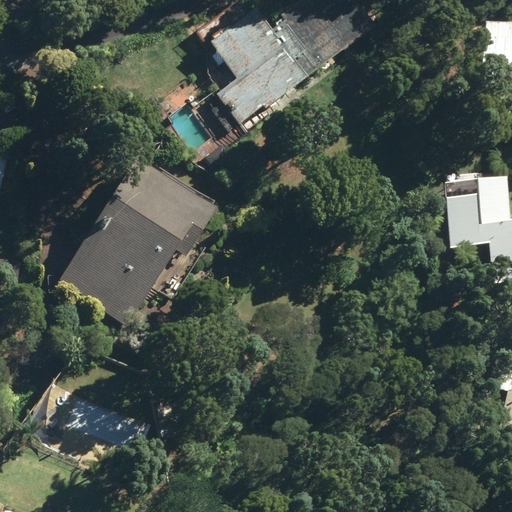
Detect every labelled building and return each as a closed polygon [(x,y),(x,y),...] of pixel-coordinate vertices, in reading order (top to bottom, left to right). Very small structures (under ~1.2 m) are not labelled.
[(211,43),(261,112),(375,25),(355,0),(302,0),(280,18),(283,22),(272,31),(255,10),(211,43)] [(511,21),(487,18),(480,78),(511,80),(511,21)] [(203,159),(216,176),(234,162),(221,144),(203,159)] [(0,187),(8,156),(0,153),(0,187)] [(58,281),(126,325),(174,249),(186,257),(215,211),(135,160),(58,281)] [(511,220),(510,221),(507,176),(476,179),(477,194),(445,196),(448,249),(487,246),(490,287),(511,285),(511,220)] [(0,292),(17,293),(19,261),(0,260),(0,292)] [(511,472),(508,492),(511,492),(511,361),(492,449),(511,453),(511,472)] [(54,511),(0,491),(0,511),(54,511)]
